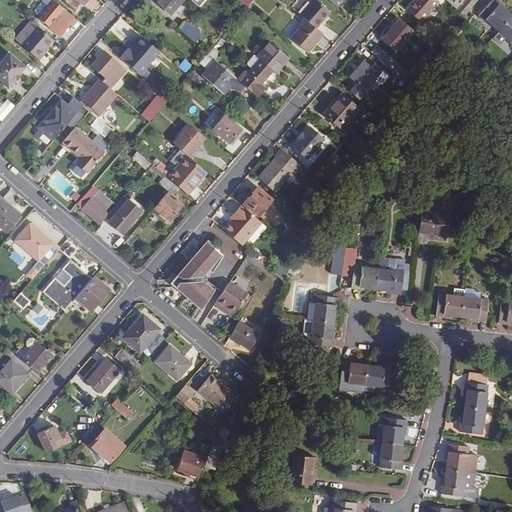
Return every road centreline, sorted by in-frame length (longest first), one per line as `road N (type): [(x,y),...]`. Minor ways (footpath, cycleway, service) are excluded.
road 1 (residential): [(140,286),(386,0)]
road 2 (residential): [(0,449),(140,286)]
road 3 (residential): [(194,511),(189,498),(172,490),(0,469)]
road 4 (residential): [(0,165),(140,286)]
road 5 (residential): [(120,0),(0,139)]
road 6 (residential): [(405,511),(438,413),(446,335)]
road 7 (residential): [(140,286),(240,372)]
